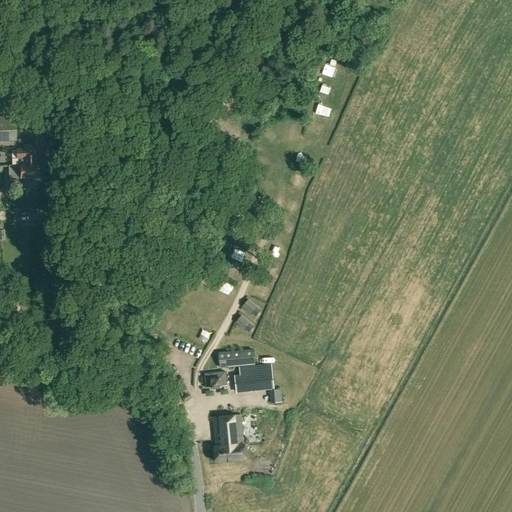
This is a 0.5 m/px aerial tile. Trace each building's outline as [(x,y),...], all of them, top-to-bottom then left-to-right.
[(337,64),(328,70),(332,77),(341,71),(337,64)] [(0,140),(16,140),(16,117),(5,118),(5,116),(0,115),(0,140)] [(291,128),(291,140),(303,140),(303,128),(291,128)] [(276,138),(270,143),(277,153),(284,147),(276,138)] [(18,157),(19,165),(20,165),(20,164),(36,164),(35,144),(24,144),(24,149),(16,149),(17,157),(18,157)] [(21,178),(21,184),(29,184),(29,178),(36,177),(36,164),(20,164),(20,165),(19,165),(9,165),(10,178),(21,178)] [(257,195),(251,199),(257,208),(263,204),(257,195)] [(291,207),(286,213),(293,218),(298,211),(291,207)] [(252,225),(256,217),(244,211),(239,219),(252,225)] [(245,241),(247,234),(236,230),(234,236),(245,241)] [(244,251),(237,258),(241,263),(248,256),(244,251)] [(227,276),(236,278),(237,270),(228,268),(227,276)] [(208,311),(210,296),(200,294),(197,310),(208,311)] [(255,316),(260,310),(248,300),(243,306),(255,316)] [(241,315),(236,322),(248,332),(254,326),(241,315)] [(218,352),(220,367),(227,367),(255,364),(254,348),(218,352)] [(270,388),(272,397),(281,397),(279,386),(274,386),(272,371),(261,372),(261,366),(239,368),(240,374),(235,375),(236,391),(270,388)] [(204,374),(206,388),(227,386),(226,372),(204,374)] [(257,413),(213,417),(215,445),(216,461),(246,459),(244,443),(259,442),(259,435),(257,413)]
